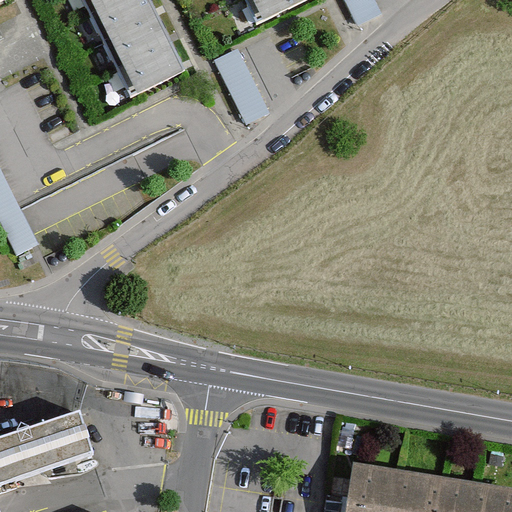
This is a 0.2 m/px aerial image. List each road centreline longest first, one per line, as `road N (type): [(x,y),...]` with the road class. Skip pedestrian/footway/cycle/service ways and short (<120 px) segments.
road 1 (residential): [(430,0),(109,259),(70,300),(52,335)]
road 2 (tertiary): [(52,335),(511,421)]
